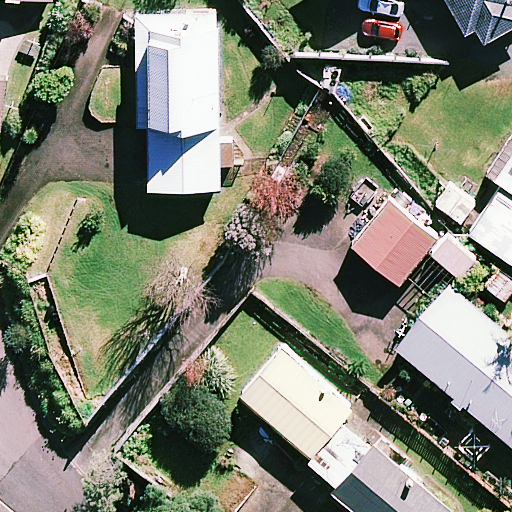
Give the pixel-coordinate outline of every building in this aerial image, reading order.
[(511,0),(438,0),(454,27),(466,21),(472,31),(511,7),(511,0)] [(213,161),(232,161),(232,136),(213,136),(212,9),(132,10),(133,121),(143,121),(144,183),(214,183),(213,161)] [(511,130),(484,171),(499,181),(465,231),(511,262),(511,130)] [(427,229),(381,193),(342,242),(388,278),(427,229)] [(511,439),(511,336),(440,277),(387,340),(510,442),(511,439)] [(307,452),(340,414),(349,403),(277,341),(235,390),(307,452)] [(340,414),(307,452),(332,473),(324,483),(357,511),(444,511),(449,507),(340,414)]
